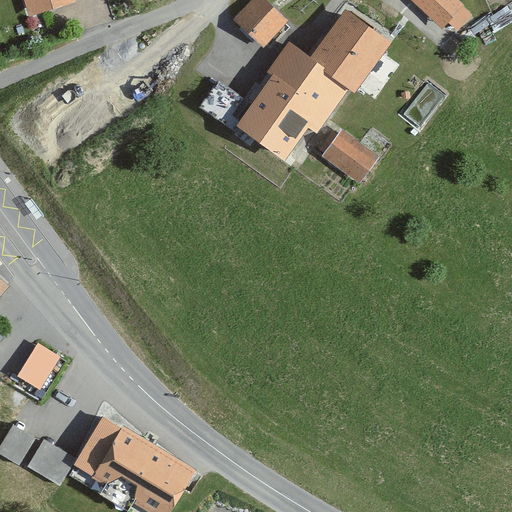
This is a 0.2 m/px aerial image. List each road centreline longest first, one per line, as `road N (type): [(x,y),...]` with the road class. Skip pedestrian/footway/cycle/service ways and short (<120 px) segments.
road 1 (tertiary): [(309,511),(154,408),(48,303),(0,241)]
road 2 (residential): [(0,88),(204,0)]
